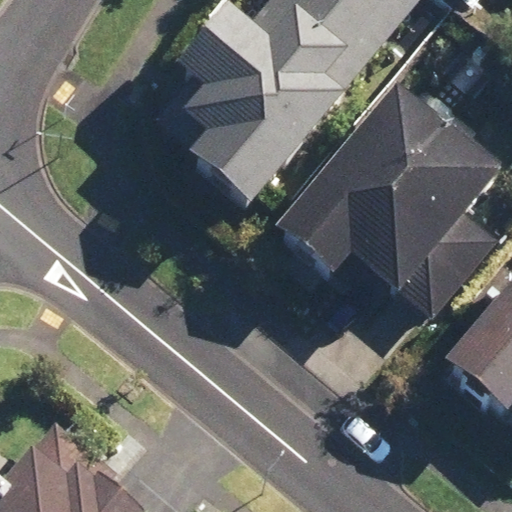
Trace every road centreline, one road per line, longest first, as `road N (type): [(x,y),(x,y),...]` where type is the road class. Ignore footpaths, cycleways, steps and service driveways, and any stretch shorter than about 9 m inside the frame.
road 1 (residential): [(0,209),(360,511)]
road 2 (residential): [(0,105),(64,0)]
